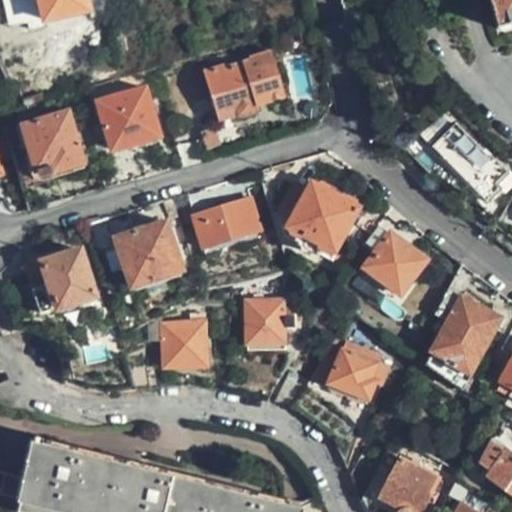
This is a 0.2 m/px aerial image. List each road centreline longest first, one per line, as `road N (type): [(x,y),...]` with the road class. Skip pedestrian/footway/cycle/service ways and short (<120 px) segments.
road 1 (unclassified): [(0,233),(355,125)]
road 2 (residential): [(355,125),(400,185),(511,273)]
road 3 (residential): [(327,0),(355,125)]
